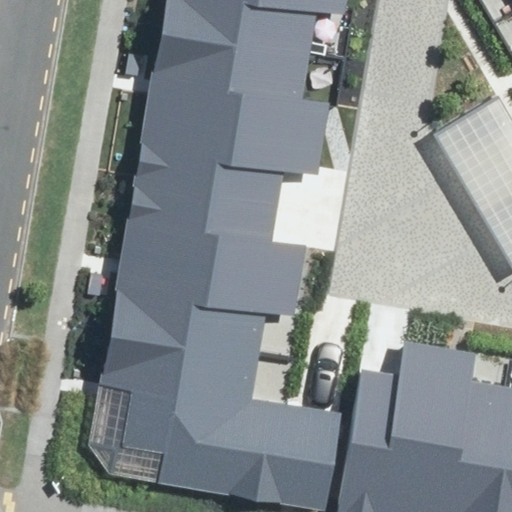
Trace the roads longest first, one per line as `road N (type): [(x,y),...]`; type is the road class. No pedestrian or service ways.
road 1 (residential): [(395,0),(362,262),(511,293)]
road 2 (residential): [(0,215),(30,0)]
